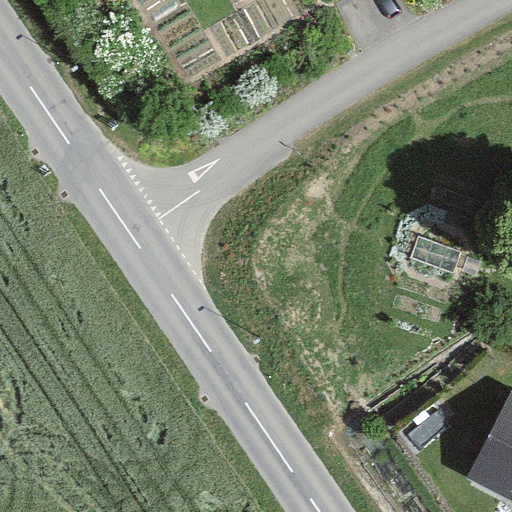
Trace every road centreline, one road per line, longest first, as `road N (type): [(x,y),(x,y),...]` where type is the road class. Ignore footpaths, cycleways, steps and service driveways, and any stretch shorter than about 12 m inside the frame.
road 1 (residential): [(140,235),(355,86),(507,0)]
road 2 (secondary): [(140,235),(328,511)]
road 3 (secondary): [(0,28),(140,235)]
